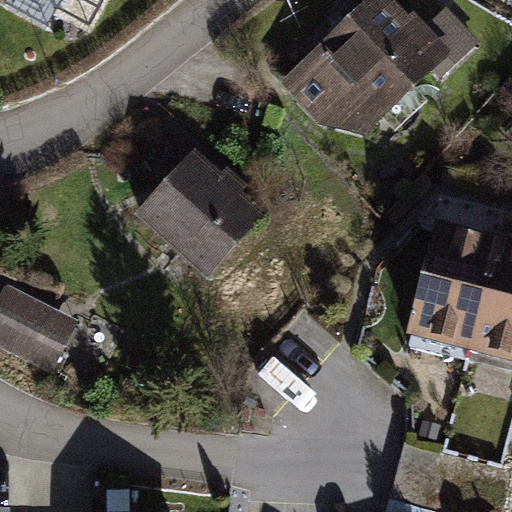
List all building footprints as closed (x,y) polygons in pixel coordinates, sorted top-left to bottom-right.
[(82,0),(54,0),(77,11),(82,0)] [(422,23),(397,0),(373,0),(279,80),(330,132),(361,133),(469,40),(440,13),(422,23)] [(511,6),(511,0),(498,0),(509,9),(511,6)] [(263,220),(193,151),(134,210),(205,279),(263,220)] [(466,355),(498,232),(438,216),(405,339),(466,355)] [(511,235),(498,232),(466,355),(511,367),(511,235)] [(3,288),(0,294),(0,347),(50,373),(75,324),(3,288)] [(8,511),(9,498),(0,498),(0,511),(8,511)]
